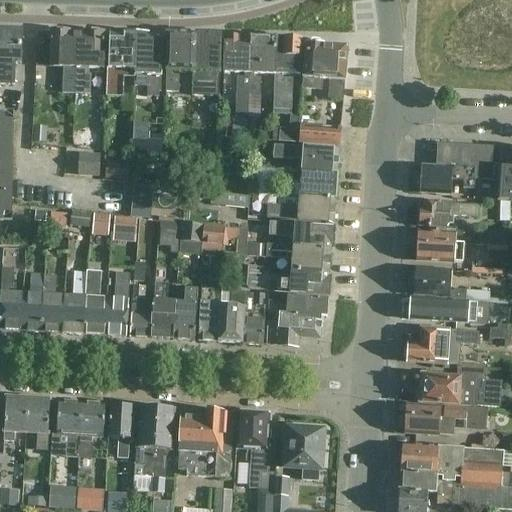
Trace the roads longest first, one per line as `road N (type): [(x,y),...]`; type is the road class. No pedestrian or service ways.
road 1 (residential): [(368,371),(0,357)]
road 2 (residential): [(0,377),(366,402)]
road 3 (residential): [(368,371),(384,113)]
road 4 (residential): [(511,119),(384,113)]
